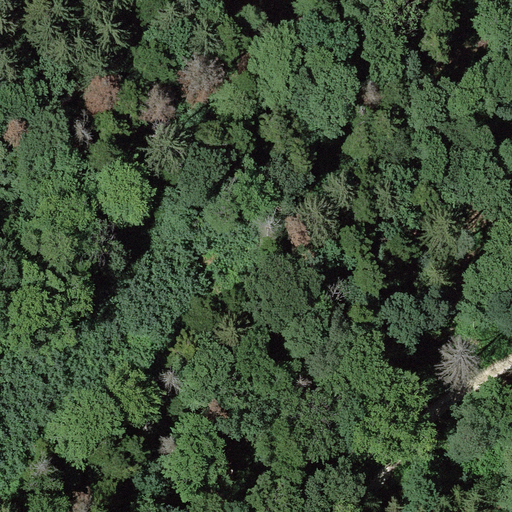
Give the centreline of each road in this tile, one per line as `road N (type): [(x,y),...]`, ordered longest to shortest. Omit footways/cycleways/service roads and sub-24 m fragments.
road 1 (track): [(301,0),(163,45),(0,148)]
road 2 (track): [(349,511),(452,396),(511,360)]
